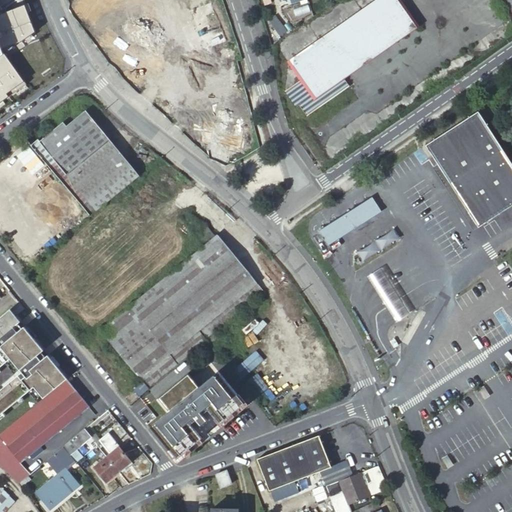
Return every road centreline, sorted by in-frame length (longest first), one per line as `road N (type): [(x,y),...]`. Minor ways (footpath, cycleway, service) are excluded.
road 1 (unclassified): [(0,264),(173,477)]
road 2 (residential): [(511,49),(306,193)]
road 3 (unclassified): [(90,71),(264,227)]
road 4 (residential): [(173,477),(368,403)]
road 5 (unclassified): [(306,193),(279,142),(234,0)]
road 6 (unclassified): [(264,227),(335,323),(368,403)]
